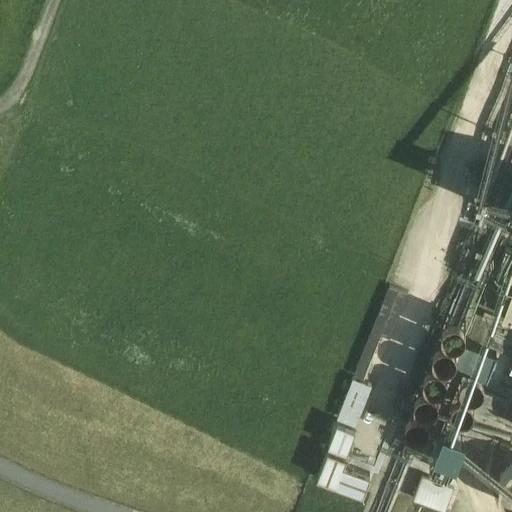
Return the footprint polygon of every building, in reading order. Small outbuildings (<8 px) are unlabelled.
[(486,176),(469,172),(464,192),(480,197),(486,176)] [(511,247),(506,245),(496,268),(511,274),(511,247)] [(502,315),(511,316),(511,282),(507,282),(502,315)] [(461,317),(456,315),(452,315),(448,316),(445,319),(443,323),(442,327),(443,330),(444,333),(447,336),(451,338),(455,339),(459,338),(463,335),(465,331),(466,327),(466,323),(464,320),(461,317)] [(452,340),(447,339),(443,339),(439,340),(436,343),(434,346),(433,350),(434,353),(435,357),(438,360),(442,362),(446,362),(450,361),(454,358),(456,355),(457,351),(457,347),(455,343),(452,340)] [(443,364),(438,362),(434,362),(430,363),(427,366),(425,370),(424,374),(425,376),(426,380),(429,383),(433,385),(437,385),(441,384),(445,382),(447,378),(448,374),(448,370),(446,367),(443,364)] [(484,375),(481,372),(478,370),(474,369),(470,370),(467,371),(464,374),(463,378),(463,381),(464,385),(466,388),(470,390),(473,391),(477,391),(481,389),(484,386),(485,382),(485,378),(484,375)] [(353,378),(337,418),(357,426),(373,385),(353,378)] [(434,389),(430,387),(426,387),(422,389),(419,391),(417,395),(416,399),(416,402),(418,406),(421,409),(424,410),(429,411),(433,410),(436,407),(439,404),(440,400),(439,396),(437,392),(434,389)] [(472,397),(470,394),(467,393),(463,392),(459,392),(456,394),(453,397),(452,401),(452,404),(453,408),(455,411),(458,413),(462,414),(466,414),(470,412),(472,409),(474,405),(474,401),(472,397)] [(424,412),(420,411),(416,411),(412,412),(409,415),(406,418),(406,422),(406,425),(408,429),(411,432),(414,434),(418,434),(422,433),(426,430),(429,427),(430,423),(429,419),(427,415),(424,412)] [(339,421),(329,444),(347,451),(357,428),(339,421)] [(456,443),(437,436),(432,449),(463,462),(475,429),(463,425),(456,443)] [(328,449),(318,476),(363,493),(371,475),(344,464),(347,457),(328,449)] [(511,462),(507,466),(501,473),(498,484),(500,495),(506,505),(511,508),(511,462)] [(414,500),(447,508),(453,482),(420,475),(414,500)]
